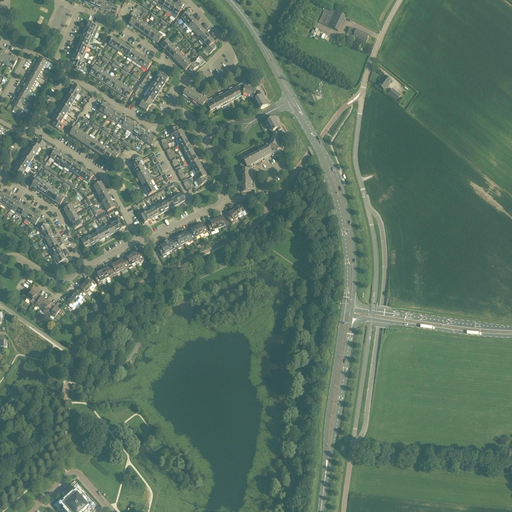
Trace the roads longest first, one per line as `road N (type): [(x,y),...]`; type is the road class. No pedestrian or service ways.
road 1 (unclassified): [(372,310),(376,257),(355,163),(358,95),(400,0)]
road 2 (secondary): [(289,101),(333,192),(344,254),(342,311)]
road 3 (secondary): [(352,307),(353,249),(342,195),(295,98)]
road 4 (residential): [(67,76),(58,54),(84,10),(156,51),(183,81)]
road 5 (unclassified): [(344,511),(371,319)]
road 6 (secondary): [(342,311),(324,481)]
road 7 (secondary): [(324,481),(351,316)]
road 8 (residential): [(137,239),(103,174),(33,128)]
road 9 (secondary): [(371,319),(511,336)]
road 10 (secondary): [(511,328),(372,310)]
road 11 (residential): [(86,267),(57,212),(2,176)]
road 12 (residential): [(170,106),(149,125),(67,76)]
road 13 (residential): [(183,81),(228,45),(186,0)]
